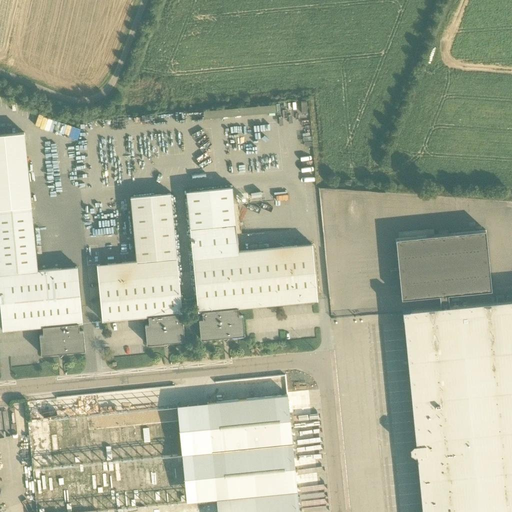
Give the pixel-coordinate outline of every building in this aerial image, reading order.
[(206,117),(280,112),(279,104),(205,109),(206,117)] [(25,132),(0,134),(0,209),(32,207),(25,132)] [(199,319),(192,320),(193,332),(200,332),(201,339),(244,335),(243,315),(239,315),(238,308),(318,300),(313,243),(238,250),(236,222),(232,187),(187,191),(190,227),(198,311),(202,311),(203,319),(199,319)] [(184,333),(193,332),(192,320),(179,321),(178,313),(182,313),(178,272),(171,192),(130,196),(137,260),(97,264),(98,280),(102,321),(148,316),(149,324),(145,324),(147,344),(185,341),(184,333)] [(39,334),(40,344),(41,354),(85,350),(83,330),(79,330),(78,323),(82,322),(77,267),(38,270),(32,207),(0,209),(0,294),(3,330),(39,327),(42,326),(43,334),(39,334)] [(404,322),(406,341),(422,511),(511,511),(511,300),(450,306),(449,294),(493,290),(487,230),(397,239),(403,299),(441,295),(442,307),(414,310),(414,309),(402,310),(403,322),(404,322)] [(215,479),(295,471),(288,395),(207,403),(215,479)] [(299,511),(295,471),(215,479),(217,511),(299,511)] [(417,511),(417,502),(389,503),(389,507),(405,507),(405,511),(413,511),(417,511)]
